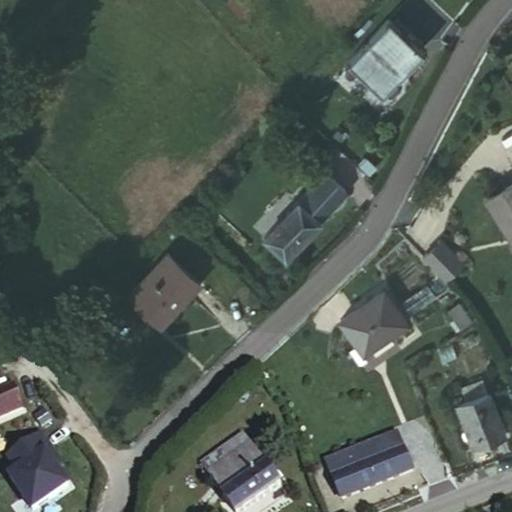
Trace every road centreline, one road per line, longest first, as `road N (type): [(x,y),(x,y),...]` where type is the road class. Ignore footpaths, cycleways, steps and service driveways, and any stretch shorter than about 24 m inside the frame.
road 1 (residential): [(120,461),(371,226),(469,29),(493,0)]
road 2 (residential): [(120,461),(0,334)]
